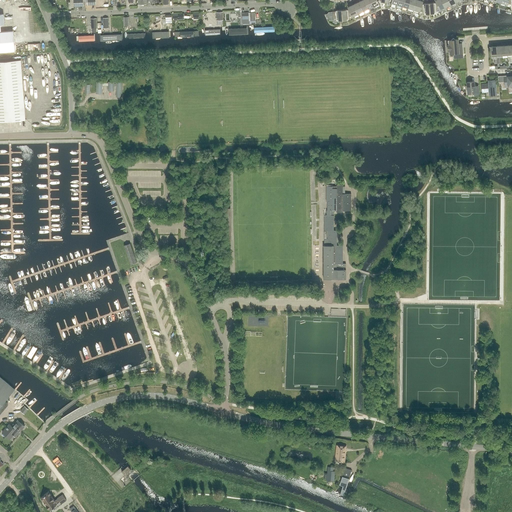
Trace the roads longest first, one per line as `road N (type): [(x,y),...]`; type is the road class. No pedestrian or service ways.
road 1 (unclassified): [(71,134),(100,141),(145,247),(179,258),(193,273),(224,347),(224,403)]
road 2 (tertiary): [(511,450),(291,428),(222,411)]
road 3 (residential): [(44,15),(278,4),(287,10)]
road 4 (tertiary): [(222,411),(161,396),(87,407)]
road 5 (unclassified): [(44,15),(70,77),(71,134)]
road 6 (tertiary): [(0,490),(49,433),(87,407)]
